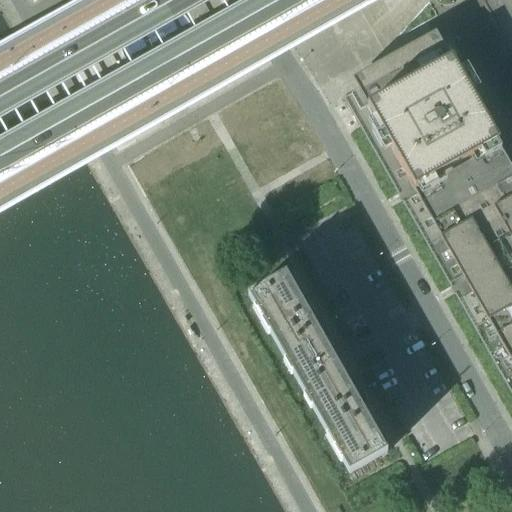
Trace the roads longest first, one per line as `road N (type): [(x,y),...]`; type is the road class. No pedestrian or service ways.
road 1 (residential): [(511,458),(247,0)]
road 2 (tertiary): [(0,162),(284,0)]
road 3 (tertiary): [(176,0),(0,100)]
